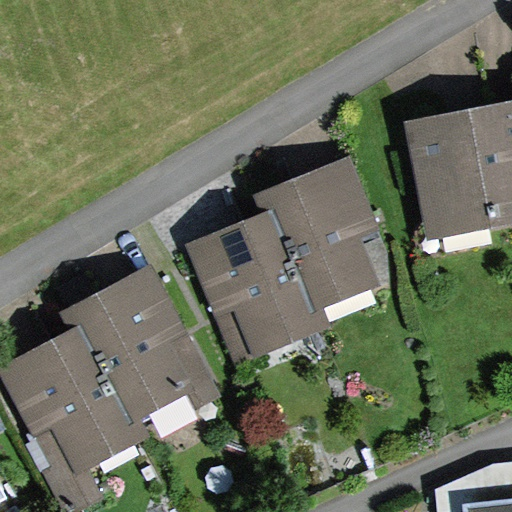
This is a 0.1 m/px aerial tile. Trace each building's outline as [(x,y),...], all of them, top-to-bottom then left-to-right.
[(511,216),(511,113),(420,132),(437,218),(486,209),(488,221),(511,216)] [(382,253),(349,172),(309,189),(269,205),(277,224),(307,298),(380,269),(382,253)] [(240,299),(256,340),(315,317),(307,298),(277,224),(236,240),(196,256),(217,308),(240,299)] [(179,330),(152,280),(114,301),(76,321),(86,339),(133,427),(150,418),(162,430),(192,414),(192,406),(213,395),(186,342),(164,354),(158,341),(179,330)] [(72,511),(99,498),(77,457),(133,427),(86,339),(47,359),(9,379),(55,466),(45,471),(67,511),(72,511)] [(0,507),(18,496),(0,466),(0,507)] [(511,511),(511,501),(467,506),(467,511),(511,511)]
